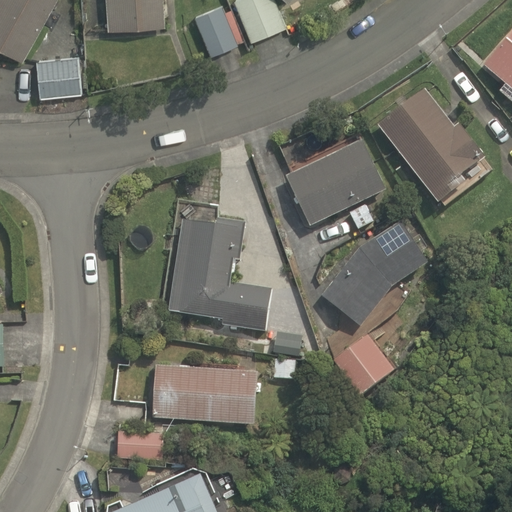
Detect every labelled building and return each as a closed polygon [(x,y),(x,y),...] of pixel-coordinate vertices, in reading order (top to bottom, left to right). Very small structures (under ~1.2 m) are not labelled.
[(0,0),(0,47),(23,60),(56,0),(0,0)] [(106,0),(108,30),(166,26),(163,0),(106,0)] [(275,0),(234,0),(251,41),(286,26),(275,0)] [(222,5),(195,16),(211,55),(239,44),(238,43),(244,40),(231,9),(225,11),(222,5)] [(309,27),(295,34),(299,42),(313,35),(309,27)] [(511,30),(481,65),(505,85),(499,92),(511,102),(511,30)] [(79,57),(37,61),(40,97),(82,94),(79,57)] [(425,87),(378,123),(438,202),(467,180),(461,173),(486,156),(459,122),(454,126),(425,87)] [(311,226),(386,189),(362,138),(286,176),(311,226)] [(266,331),(272,288),(230,281),(234,258),(240,258),(245,222),(218,217),(220,205),(179,199),(176,219),(183,220),(169,311),(223,319),(222,324),(266,331)] [(375,221),(366,204),(350,212),(359,229),(375,221)] [(392,285),(428,261),(401,220),(361,247),(322,296),(360,327),(392,285)] [(303,336),(278,332),(275,351),(300,356),(303,336)] [(394,369),(368,334),(334,360),(360,396),(394,369)] [(287,378),(289,359),(275,358),(274,377),(287,378)] [(153,418),(255,424),(258,371),(157,365),(153,418)] [(118,458),(164,460),(165,433),(119,431),(118,458)] [(110,511),(217,511),(201,473),(110,511)]
